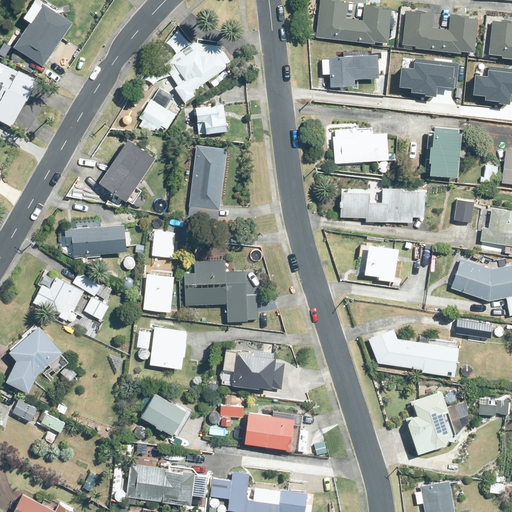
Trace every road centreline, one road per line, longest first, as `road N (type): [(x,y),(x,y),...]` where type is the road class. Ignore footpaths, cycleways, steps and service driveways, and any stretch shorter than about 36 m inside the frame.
road 1 (residential): [(381,511),(299,232),(268,0)]
road 2 (residential): [(165,0),(97,86),(0,257)]
